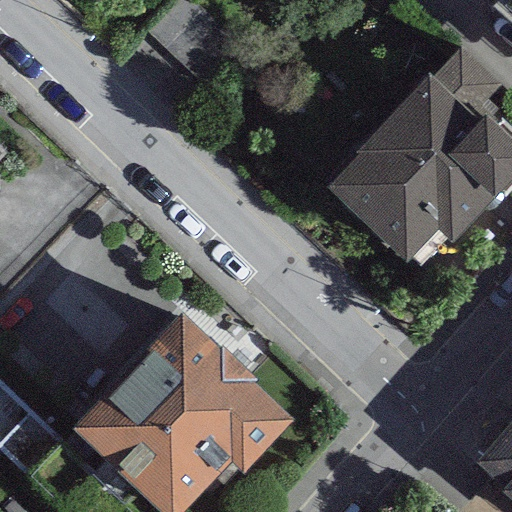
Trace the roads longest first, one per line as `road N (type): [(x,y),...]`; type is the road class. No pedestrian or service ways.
road 1 (residential): [(410,420),(0,21)]
road 2 (residential): [(511,305),(410,420)]
road 3 (residential): [(410,420),(500,511)]
road 4 (residential): [(410,420),(327,511)]
